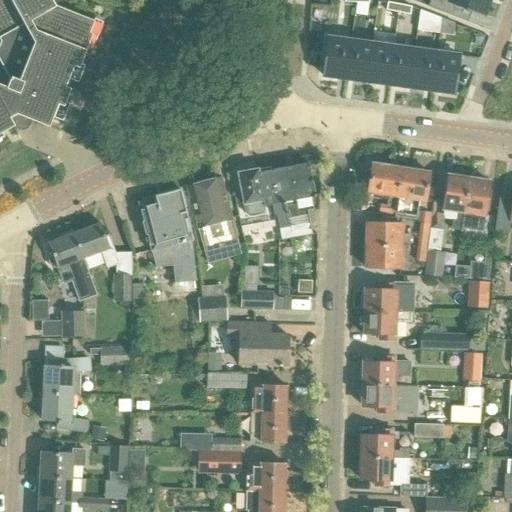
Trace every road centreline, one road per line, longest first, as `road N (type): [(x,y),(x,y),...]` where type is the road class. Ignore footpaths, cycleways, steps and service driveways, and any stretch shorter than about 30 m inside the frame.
road 1 (residential): [(329,511),(342,118)]
road 2 (tertiary): [(8,227),(180,139),(280,117)]
road 3 (residential): [(1,511),(15,240),(8,227)]
road 4 (residential): [(466,135),(511,14)]
road 5 (tertiary): [(466,135),(342,118)]
